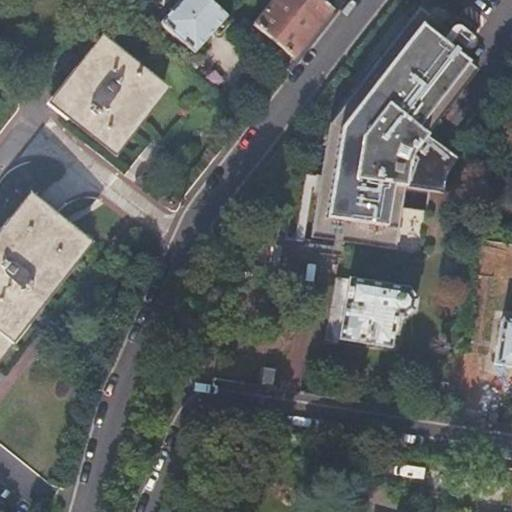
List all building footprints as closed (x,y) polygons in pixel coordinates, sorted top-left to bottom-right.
[(233,20),(209,0),(179,0),(160,23),(194,52),(214,30),(219,35),(233,20)] [(270,0),(252,23),(293,58),(315,30),(332,8),(321,0),(270,0)] [(394,249),(398,228),(405,187),(444,194),(446,175),(457,158),(429,134),(476,69),(412,15),(330,118),(315,216),(313,234),(394,249)] [(112,148),(161,89),(101,43),(55,104),(112,148)] [(0,350),(84,245),(29,204),(0,240),(0,350)] [(338,338),(350,279),(337,276),(326,336),(338,338)] [(408,289),(350,279),(338,338),(391,346),(395,316),(404,316),(414,308),(416,298),(408,289)] [(511,319),(503,319),(496,362),(511,365),(511,319)] [(270,385),(273,362),(245,357),(242,380),(270,385)] [(418,412),(443,416),(449,383),(424,379),(418,412)]
